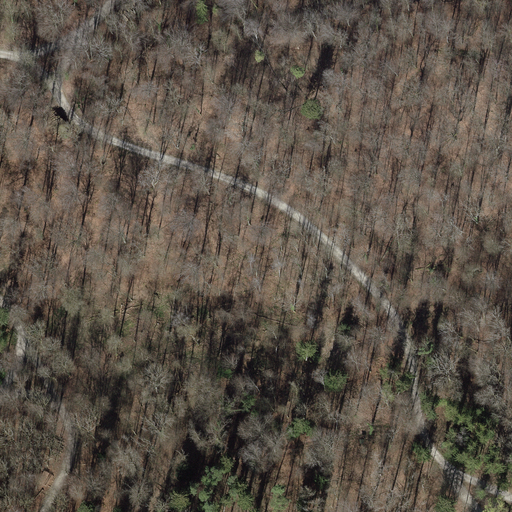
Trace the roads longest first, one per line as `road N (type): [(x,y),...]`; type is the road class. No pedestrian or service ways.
road 1 (track): [(0,57),(28,56),(67,112),(102,138),(257,189),(315,230),(383,300),(407,338),(422,436),(446,468),(511,494)]
road 2 (track): [(45,511),(72,446),(66,415),(0,298)]
